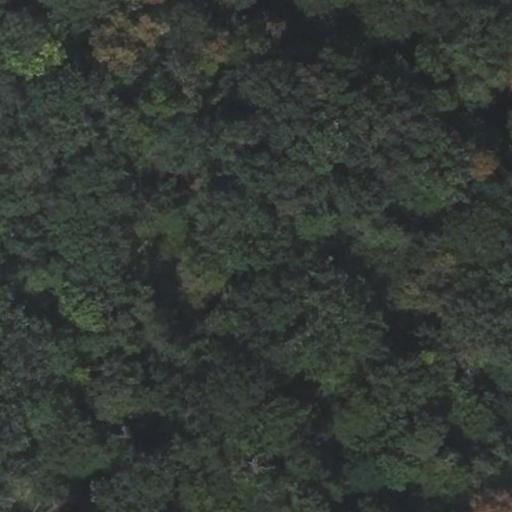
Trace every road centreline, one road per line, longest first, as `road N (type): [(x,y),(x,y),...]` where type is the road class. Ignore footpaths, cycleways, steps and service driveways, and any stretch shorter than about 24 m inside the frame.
road 1 (track): [(511,27),(0,309)]
road 2 (track): [(225,0),(161,216),(3,511)]
road 3 (track): [(56,412),(382,503)]
road 4 (track): [(293,511),(400,348),(434,314)]
